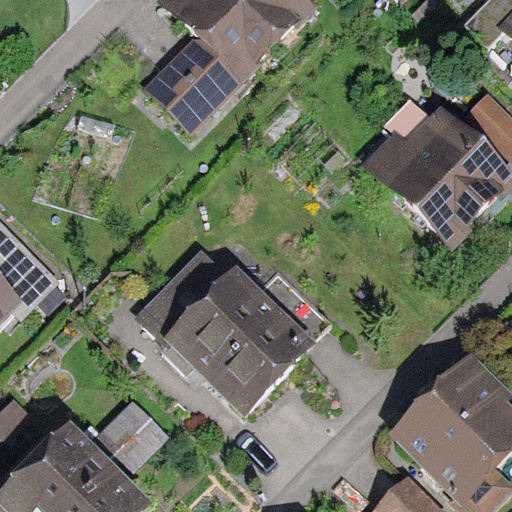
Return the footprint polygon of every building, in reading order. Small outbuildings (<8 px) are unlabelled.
[(302,5),(297,0),(171,0),(165,7),(232,74),(302,5)] [(511,30),(498,44),(511,59),(511,30)] [(504,182),(435,115),(366,185),(434,253),(504,182)] [(309,346),(231,272),(157,349),(234,423),(309,346)] [(0,273),(0,315),(21,294),(0,273)] [(511,397),(477,363),(391,448),(455,511),(511,455),(511,397)] [(136,485),(178,448),(144,410),(102,447),(136,485)] [(139,511),(66,438),(0,503),(0,511),(139,511)]
